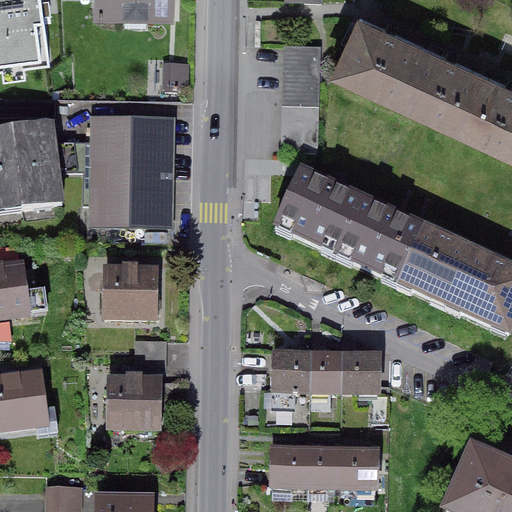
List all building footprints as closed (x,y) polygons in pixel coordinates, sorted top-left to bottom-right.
[(166,0),(86,0),(86,19),(166,22),(166,0)] [(396,98),(421,46),(390,32),(360,18),(336,70),(396,98)] [(451,60),(421,46),(396,98),(457,126),(481,74),(451,60)] [(318,48),(286,48),(285,94),(317,95),(318,48)] [(186,58),(167,58),(167,90),(185,90),(186,58)] [(511,88),(481,74),(457,126),(511,151),(511,88)] [(317,95),(285,94),(284,108),(317,109),(317,95)] [(317,109),(284,108),(283,154),(316,155),(317,109)] [(176,127),(90,122),(84,235),(169,240),(176,127)] [(50,132),(0,138),(0,214),(60,207),(50,132)] [(331,191),(301,177),(277,230),(338,258),(362,205),(331,191)] [(398,286),(422,233),(392,219),(362,205),(338,258),(398,286)] [(448,309),(471,256),(447,245),(422,233),(398,286),(448,309)] [(511,274),(502,270),(471,256),(448,309),(508,337),(511,327),(511,274)] [(24,271),(0,274),(0,321),(30,317),(24,271)] [(153,281),(95,280),(95,331),(153,332),(153,281)] [(7,324),(0,325),(0,341),(10,342),(7,324)] [(164,344),(135,343),(135,360),(164,360),(164,344)] [(311,395),(312,359),(274,359),(273,413),(293,413),(293,395),(311,395)] [(343,360),(312,359),(311,395),(342,396),(343,360)] [(164,360),(135,360),(135,375),(164,375),(164,360)] [(379,361),(343,360),(342,396),(372,396),(372,426),(389,426),(390,397),(378,397),(379,361)] [(30,385),(0,388),(0,438),(35,435),(30,385)] [(157,388),(98,388),(99,440),(157,440),(157,388)] [(447,511),(449,511),(511,511),(511,470),(472,453),(447,511)] [(308,490),(309,455),(272,454),(271,489),(308,490)] [(340,455),(309,455),(308,490),(339,491),(340,455)] [(377,456),(340,455),(339,491),(376,492),(377,456)] [(85,484),(53,484),(53,509),(84,509),(85,484)]
